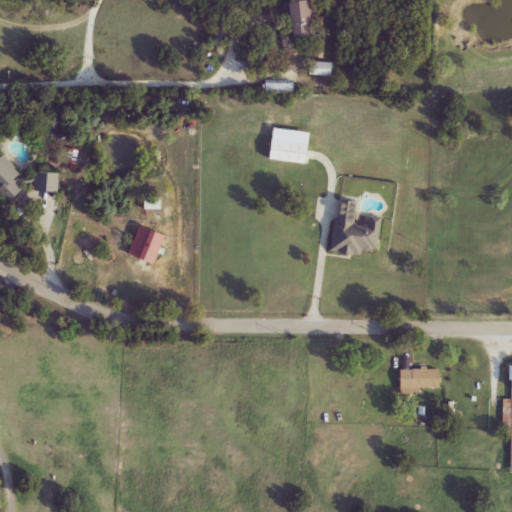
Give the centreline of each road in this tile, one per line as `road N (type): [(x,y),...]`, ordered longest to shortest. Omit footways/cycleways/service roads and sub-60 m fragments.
road 1 (tertiary): [(511,321),(109,322),(0,257)]
road 2 (residential): [(0,86),(271,75)]
